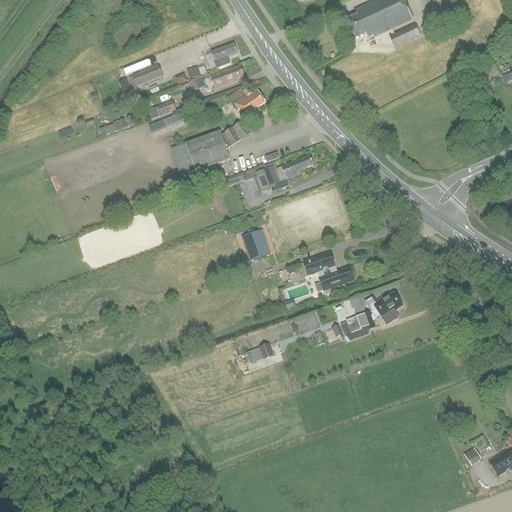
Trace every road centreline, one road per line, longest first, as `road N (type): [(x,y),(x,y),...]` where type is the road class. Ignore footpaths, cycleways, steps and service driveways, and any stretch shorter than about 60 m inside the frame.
road 1 (secondary): [(432,215),(317,110),(236,0)]
road 2 (unclassified): [(511,404),(411,253),(432,215)]
